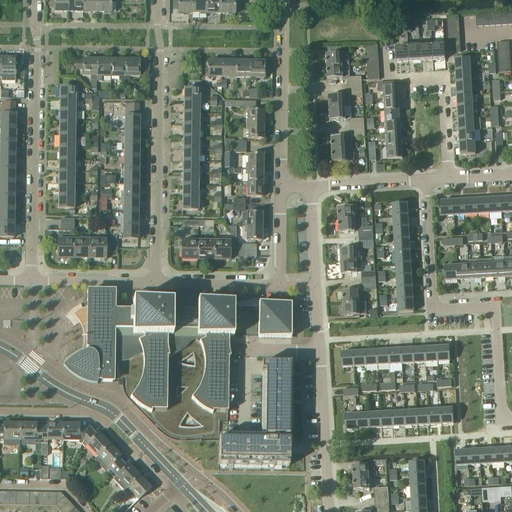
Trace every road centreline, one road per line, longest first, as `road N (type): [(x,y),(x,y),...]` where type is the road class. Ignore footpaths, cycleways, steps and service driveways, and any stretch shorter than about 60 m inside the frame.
road 1 (residential): [(511,419),(502,419),(494,311),(437,310),(432,303),(425,179)]
road 2 (residential): [(155,284),(158,0)]
road 3 (residential): [(30,280),(33,0)]
road 4 (tertiary): [(181,485),(117,417),(58,389),(0,345)]
road 5 (residential): [(155,284),(280,285),(280,188)]
road 6 (residential): [(280,188),(282,0)]
road 7 (residential): [(319,349),(311,186)]
road 8 (residential): [(328,511),(319,349)]
road 9 (residential): [(448,178),(442,77),(409,78)]
road 10 (residential): [(30,280),(155,284)]
